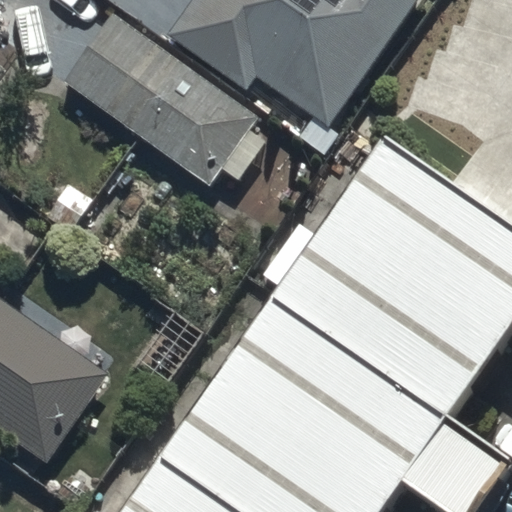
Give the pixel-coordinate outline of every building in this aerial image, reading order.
[(261,94),(342,148),(429,20),(442,0),(200,0),(175,37),(168,48),(254,105),(261,94)] [(63,100),(217,204),(269,126),(115,23),(63,100)] [(0,74),(0,110),(16,86),(0,74)] [(374,511),(511,315),(511,212),(376,118),(100,511),(374,511)] [(0,439),(56,477),(119,383),(0,303),(0,439)] [(0,475),(0,511),(4,511),(21,489),(0,475)]
